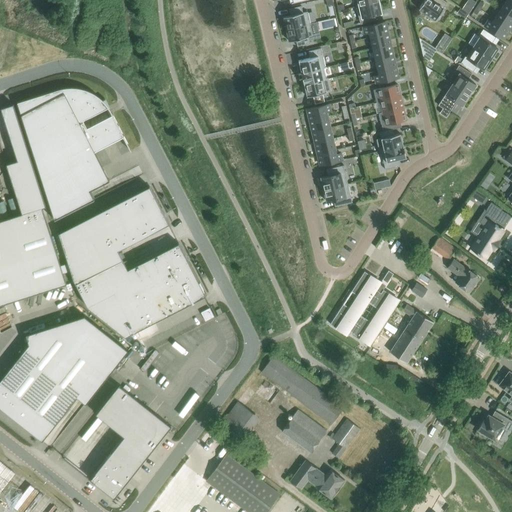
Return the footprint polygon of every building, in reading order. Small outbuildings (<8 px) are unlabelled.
[(425,16),(432,20),(433,18),(435,20),(436,18),(438,19),(443,11),(442,10),(447,2),(443,0),(432,0),(432,1),(430,0),(423,0),(418,9),(427,14),(425,16)] [(511,16),(511,3),(507,0),(505,0),(500,9),(511,16)] [(378,1),(358,5),(356,6),(360,24),(375,21),(374,15),(381,13),(378,1)] [(464,6),(462,9),(464,11),(468,13),(471,9),(465,5),(464,6)] [(283,17),(286,29),(309,24),(310,24),(307,11),(302,12),(301,6),(288,9),(289,15),(283,17)] [(509,29),(511,24),(511,16),(500,9),(493,19),(509,29)] [(503,39),(509,29),(493,19),(491,22),(488,20),(484,26),(503,39)] [(365,34),(368,33),(369,37),(387,33),(385,22),(363,27),(365,34)] [(309,24),(286,29),(288,41),(295,40),(297,46),(310,43),(308,37),(312,36),(309,24)] [(491,44),(495,37),(483,29),(478,36),(479,37),(473,47),(490,58),(491,57),(491,58),(492,57),(491,56),(495,51),(496,51),(496,50),(497,48),(491,44)] [(390,44),(387,33),(369,37),(372,48),(390,44)] [(392,55),(390,44),(372,48),(374,60),(392,55)] [(442,53),(445,49),(437,44),(434,48),(442,53)] [(490,59),(490,58),(473,47),(466,57),(465,56),(460,63),(473,71),(477,65),(483,69),(485,67),(486,66),(485,66),(489,61),(489,60),(490,60),(490,59)] [(325,68),(321,48),(308,51),(309,58),(298,61),(301,73),(323,68),(325,68)] [(395,67),(392,55),(374,60),(377,71),(395,67)] [(452,84),(469,95),(476,84),(468,79),(471,73),(459,65),(448,82),(452,84)] [(395,67),(377,71),(378,75),(375,76),(376,83),(398,78),(395,67)] [(303,85),(326,79),(323,68),(301,73),(303,85)] [(326,79),(303,85),(306,97),(331,91),(328,78),(326,79)] [(376,103),(380,102),(380,101),(400,96),(397,84),(373,90),(376,103)] [(452,84),(438,105),(442,108),(439,113),(446,117),(456,101),(462,105),(469,95),(452,84)] [(105,99),(102,100),(101,99),(100,98),(98,97),(96,95),(94,94),(92,92),(90,92),(88,91),(84,89),(81,89),(79,88),(77,88),(75,88),(73,87),(70,87),(67,88),(64,88),(62,88),(59,89),(17,102),(54,220),(94,199),(89,190),(109,180),(94,151),(123,137),(124,136),(122,134),(118,126),(117,124),(113,116),(112,113),(111,114),(111,115),(86,128),(82,120),(89,116),(90,117),(109,107),(105,99)] [(403,108),(400,96),(380,101),(380,102),(383,112),(383,113),(403,108)] [(45,206),(13,103),(1,107),(18,160),(6,164),(22,213),(42,207),(45,206)] [(307,109),(309,120),(328,116),(327,112),(330,111),(328,104),(307,109)] [(383,131),(392,129),(401,127),(400,121),(405,120),(403,108),(383,113),(383,112),(378,113),(383,131)] [(330,127),(328,116),(309,120),(312,131),(330,127)] [(312,131),(315,143),(333,138),(330,127),(312,131)] [(383,131),(379,132),(380,138),(376,139),(378,151),(403,146),(400,134),(393,135),(392,129),(383,131)] [(315,143),(317,154),(336,150),(333,138),(315,143)] [(403,146),(378,151),(379,152),(380,151),(385,170),(400,166),(399,159),(406,158),(403,146)] [(336,150),(317,154),(320,165),(341,160),(340,153),(337,154),(336,150)] [(320,177),(323,190),(347,184),(343,165),(326,169),(327,176),(320,177)] [(352,203),(347,184),(323,190),(326,202),(333,200),(334,207),(352,203)] [(75,284),(122,259),(118,250),(166,225),(168,224),(149,187),(142,190),(58,233),(75,284)] [(503,234),(501,233),(502,232),(507,225),(502,221),(502,220),(499,217),(498,219),(497,218),(507,205),(497,198),(484,216),(490,219),(476,239),(490,249),(495,241),(497,242),(503,234)] [(0,304),(66,284),(42,207),(22,213),(0,220),(0,304)] [(440,236),(432,248),(448,260),(456,249),(440,236)] [(205,295),(187,261),(187,260),(185,256),(178,243),(176,245),(175,244),(127,269),(122,259),(75,284),(87,307),(125,337),(134,332),(203,297),(202,296),(204,295),(205,297),(206,297),(205,295)] [(455,282),(468,292),(478,278),(453,259),(447,267),(460,277),(455,282)] [(387,272),(382,279),(385,282),(387,283),(393,274),(391,272),(388,270),(387,272)] [(380,282),(364,271),(330,324),(346,334),(348,331),(369,345),(399,300),(383,289),(380,293),(375,290),(380,282)] [(413,284),(408,292),(419,299),(424,291),(413,284)] [(390,352),(406,363),(433,322),(416,311),(406,304),(402,310),(412,317),(390,352)] [(27,308),(30,316),(40,313),(38,305),(27,308)] [(42,441),(76,397),(85,404),(127,350),(84,316),(25,335),(28,344),(0,379),(0,407),(1,408),(0,409),(1,409),(42,441)] [(336,332),(334,335),(343,340),(345,337),(336,332)] [(371,344),(364,355),(381,365),(388,355),(387,355),(385,357),(370,347),(372,345),(371,344)] [(343,408),(273,355),(261,372),(331,424),(343,408)] [(498,385),(511,395),(509,399),(511,401),(511,373),(509,371),(498,385)] [(171,426),(170,425),(170,426),(118,385),(95,414),(123,436),(90,478),(89,478),(114,498),(171,426)] [(228,434),(247,409),(238,402),(218,427),(228,434)] [(299,444),(310,452),(326,431),(297,409),(281,431),(299,444)] [(491,417),(488,415),(484,421),(483,420),(482,422),(481,422),(478,427),(477,429),(480,431),(479,432),(485,436),(486,435),(495,439),(502,427),(509,432),(511,426),(511,421),(494,411),(491,417)] [(332,454),(338,458),(359,428),(346,419),(332,439),(339,444),(332,454)] [(248,511),(266,511),(279,494),(226,454),(206,481),(248,511)] [(290,480),(301,488),(307,480),(317,487),(331,498),(344,480),(330,469),(326,475),(305,460),(290,480)]
